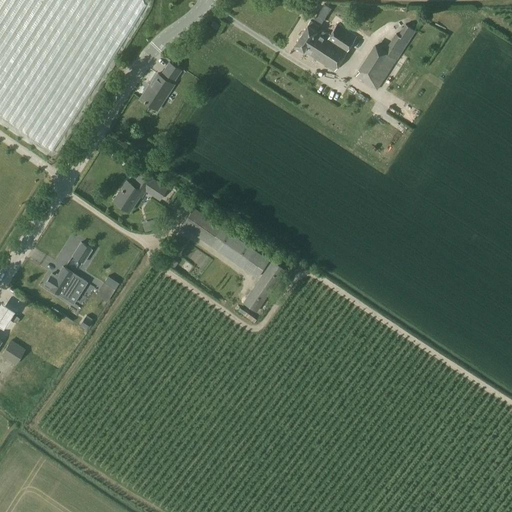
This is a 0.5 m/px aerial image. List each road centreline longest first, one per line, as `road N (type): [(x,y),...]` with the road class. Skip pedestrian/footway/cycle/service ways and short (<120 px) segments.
road 1 (unknown): [(57,193),(142,239),(183,281),(243,322),(269,316),(301,269),(511,404)]
road 2 (tertiary): [(0,283),(144,60),(206,0)]
